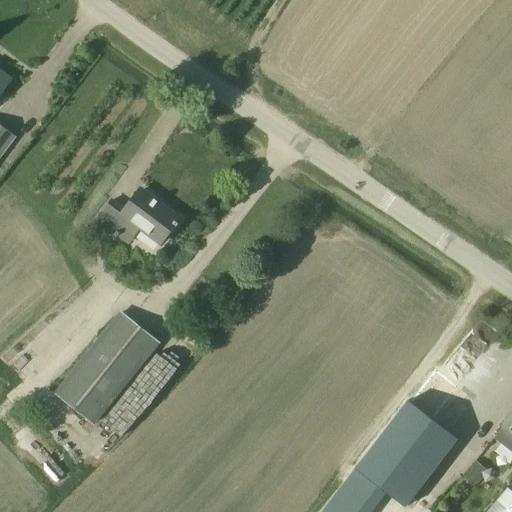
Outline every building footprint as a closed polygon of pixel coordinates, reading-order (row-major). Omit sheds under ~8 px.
[(0,93),(9,82),(0,75),(0,93)] [(0,125),(0,158),(16,137),(0,125)] [(128,246),(141,228),(161,243),(180,220),(162,206),(160,210),(138,193),(125,209),(111,199),(95,221),(128,246)] [(67,237),(79,262),(89,257),(77,232),(67,237)] [(94,426),(160,344),(120,312),(54,394),(94,426)] [(462,387),(440,369),(415,400),(412,398),(359,464),(406,502),(460,436),(437,418),(462,387)] [(511,414),(503,427),(494,438),(511,452),(511,414)] [(475,461),(461,478),(474,489),(488,472),(475,461)]
